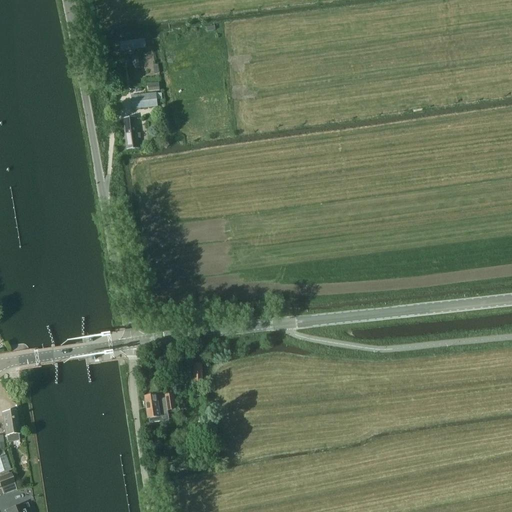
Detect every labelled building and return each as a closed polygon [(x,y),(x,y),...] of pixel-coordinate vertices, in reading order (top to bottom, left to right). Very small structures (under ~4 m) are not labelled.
[(158,84),(148,85),(148,92),(159,91),(158,84)] [(156,94),(131,97),(133,111),(158,108),(156,94)] [(127,150),(139,149),(136,119),(124,120),(127,150)] [(168,138),(161,144),(166,149),(172,142),(168,138)] [(194,365),(194,383),(203,383),(202,365),(194,365)] [(160,416),(168,415),(167,411),(175,409),(173,395),(156,398),(156,397),(146,398),(149,419),(150,424),(161,422),(160,416)] [(16,421),(14,412),(2,414),(7,441),(11,441),(18,440),(18,435),(17,428),(17,426),(18,426),(17,421),(16,421)] [(0,458),(0,473),(10,471),(5,457),(0,458)] [(0,478),(0,486),(3,495),(16,491),(16,492),(17,492),(10,474),(0,478)]
